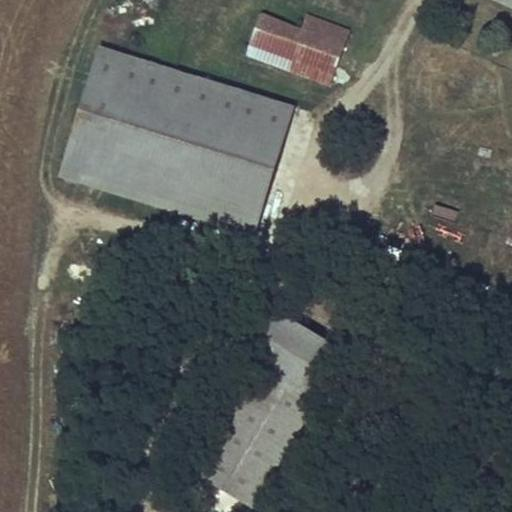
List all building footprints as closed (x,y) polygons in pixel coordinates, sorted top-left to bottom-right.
[(341,33),(297,19),(292,31),(252,19),(241,54),(328,76),(341,33)] [(328,76),(241,54),(240,59),(324,88),(328,76)] [(248,239),(288,117),(164,78),(90,55),(53,174),(141,202),(248,239)] [(244,371),(302,407),(332,359),(260,314),(230,362),(244,371)] [(240,511),(302,407),(244,371),(181,478),(238,511),(240,511)]
